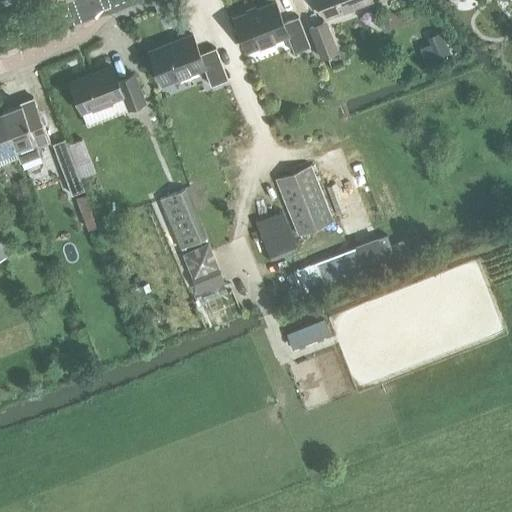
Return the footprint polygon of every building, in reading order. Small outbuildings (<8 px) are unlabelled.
[(317,0),(325,18),(369,0),(317,0)] [(283,22),(275,1),(234,17),(248,51),(287,36),(294,52),(310,46),(298,16),(283,22)] [(320,58),(338,50),(326,19),(308,26),(320,58)] [(430,36),(432,42),(421,47),(427,62),(452,52),(443,31),(430,36)] [(199,53),(192,34),(150,50),(163,84),(205,68),(211,85),(228,78),(215,47),(199,53)] [(117,79),(112,64),(70,81),(82,112),(122,96),(127,109),(145,102),(133,73),(117,79)] [(1,111),(15,148),(35,141),(37,147),(51,142),(35,99),(22,104),(22,103),(1,111)] [(0,164),(19,157),(15,148),(1,111),(0,111),(0,164)] [(67,182),(80,178),(65,138),(52,143),(67,182)] [(298,235),(333,221),(310,163),(275,177),(298,235)] [(177,246),(179,248),(188,244),(207,236),(186,187),(159,198),(179,245),(177,246)] [(87,193),(76,196),(88,229),(98,225),(87,193)] [(270,259),(295,249),(297,249),(296,245),(282,210),(254,220),(270,259)] [(309,282),(299,285),(299,286),(302,296),(302,297),(319,292),(320,292),(324,291),(324,290),(323,288),(323,285),(393,260),(384,235),(354,245),(356,250),(344,254),(326,261),(329,267),(319,271),(307,275),(309,282)] [(396,257),(411,251),(407,238),(391,244),(396,257)] [(191,277),(216,267),(206,242),(181,252),(191,277)]
